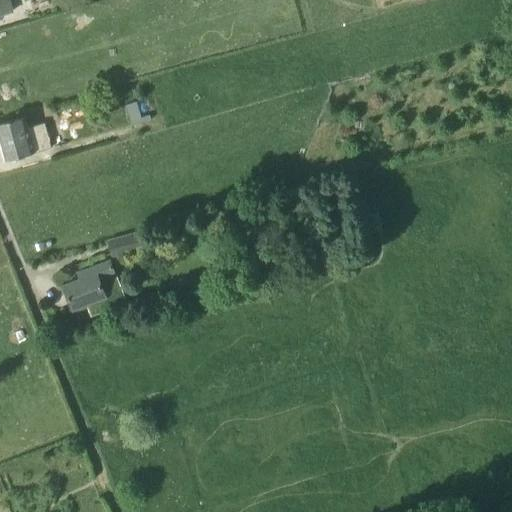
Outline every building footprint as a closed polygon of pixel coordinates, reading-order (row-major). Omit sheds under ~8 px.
[(0,0),(0,15),(12,12),(8,0),(0,0)] [(142,119),(137,103),(126,107),(131,126),(151,120),(149,116),(142,119)] [(0,137),(6,160),(25,155),(52,148),(45,123),(29,127),(26,116),(0,122),(0,137)] [(299,188),(280,193),(284,207),(303,202),(299,188)] [(114,255),(145,247),(140,231),(109,240),(114,255)] [(126,303),(117,280),(110,261),(79,273),(82,278),(65,285),(74,308),(89,303),(94,316),(126,303)]
